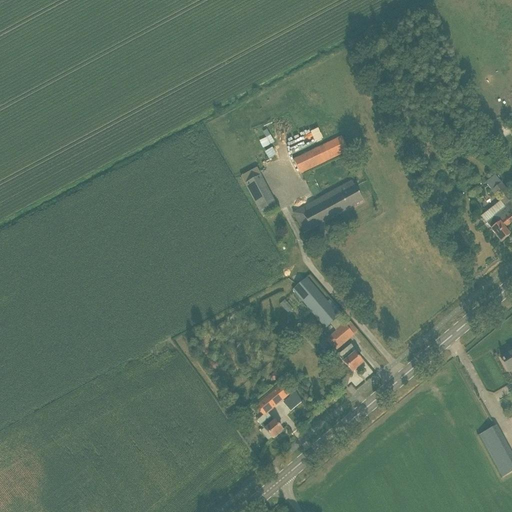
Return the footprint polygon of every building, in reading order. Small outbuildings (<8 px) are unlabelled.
[(501,136),(497,129),(488,135),(493,141),(501,136)] [(316,141),(324,139),(322,130),(314,132),(316,141)] [(341,137),(293,159),(300,174),(348,152),(341,137)] [(257,168),(241,177),(263,218),(279,209),(257,168)] [(511,197),(496,177),(487,184),(504,206),(511,200),(511,197)] [(310,230),(363,201),(354,188),(343,194),(339,187),(292,214),(304,233),(310,229),(310,230)] [(487,223),(491,229),(501,242),(510,235),(504,228),(511,222),(511,217),(505,208),(495,217),(487,223)] [(306,279),(299,285),(293,290),(325,329),(339,317),(306,279)] [(353,336),(344,325),(331,335),(332,336),(326,340),(333,349),(340,344),(341,345),(353,336)] [(338,355),(352,373),(363,364),(355,355),(357,353),(351,345),(338,355)] [(511,349),(511,351),(501,358),(502,361),(508,372),(511,370),(511,349)] [(264,416),(267,413),(291,394),(283,385),(256,407),(264,416)] [(292,411),(303,401),(295,392),(284,402),(292,411)] [(282,431),(271,417),(261,426),(273,440),(282,431)] [(511,471),(511,456),(496,426),(479,435),(502,477),(511,471)] [(29,511),(24,503),(10,511),(29,511)]
